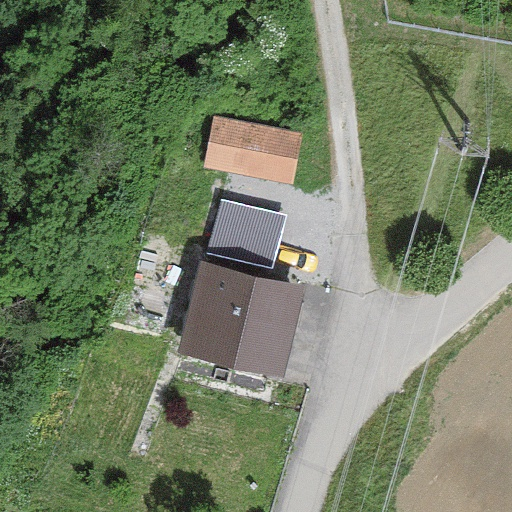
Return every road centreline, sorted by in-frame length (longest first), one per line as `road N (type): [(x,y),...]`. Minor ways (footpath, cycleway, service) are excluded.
road 1 (track): [(377,348),(325,0)]
road 2 (residential): [(511,249),(377,348),(339,404),(306,511)]
